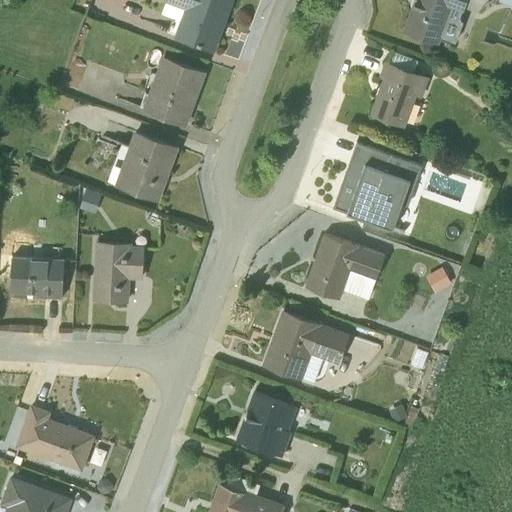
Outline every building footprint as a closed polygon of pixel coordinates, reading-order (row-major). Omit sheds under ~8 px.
[(173,35),(213,49),(230,0),(162,0),(163,0),(164,1),(160,12),(179,19),(173,35)] [(415,0),(404,29),(438,42),(451,6),(462,10),(465,0),(415,0)] [(381,77),(368,113),(403,126),(414,95),(420,97),(428,76),(413,71),(417,60),(392,51),(389,61),(383,59),(378,75),(381,77)] [(205,71),(161,54),(141,109),(185,125),(205,71)] [(133,129),(113,185),(158,201),(178,146),(133,129)] [(396,229),(420,164),(386,151),(384,151),(355,141),(332,206),(396,229)] [(100,193),(84,188),(78,207),(94,212),(100,193)] [(322,232),(304,285),(339,297),(342,290),(367,299),(384,253),(322,232)] [(96,242),(93,298),(126,300),(127,276),(140,277),(141,247),(129,247),(129,244),(96,242)] [(63,257),(11,254),(11,255),(0,254),(0,275),(10,276),(9,290),(32,292),(32,296),(61,297),(63,257)] [(281,308),(261,363),(301,378),(302,376),(313,380),(322,357),(338,362),(348,331),(281,308)] [(27,379),(0,377),(0,385),(18,387),(15,398),(21,400),(27,379)] [(295,405),(252,388),(234,438),(282,454),(291,430),(288,429),(295,405)] [(48,412),(31,405),(16,445),(80,468),(92,435),(46,418),(48,412)] [(218,481),(206,511),(280,511),(284,502),(255,492),(259,483),(229,472),(225,484),(218,481)] [(0,511),(65,511),(71,497),(9,475),(0,498),(0,503),(5,505),(5,506),(4,509),(0,507),(0,511)]
